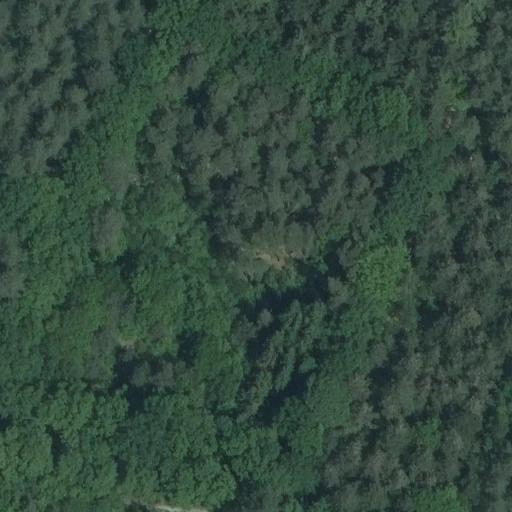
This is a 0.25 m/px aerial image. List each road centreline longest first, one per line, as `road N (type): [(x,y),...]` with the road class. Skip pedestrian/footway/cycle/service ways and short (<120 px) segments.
road 1 (track): [(511,189),(423,173),(137,39)]
road 2 (track): [(156,0),(50,218)]
road 3 (track): [(479,40),(423,173)]
road 4 (track): [(18,0),(137,39)]
